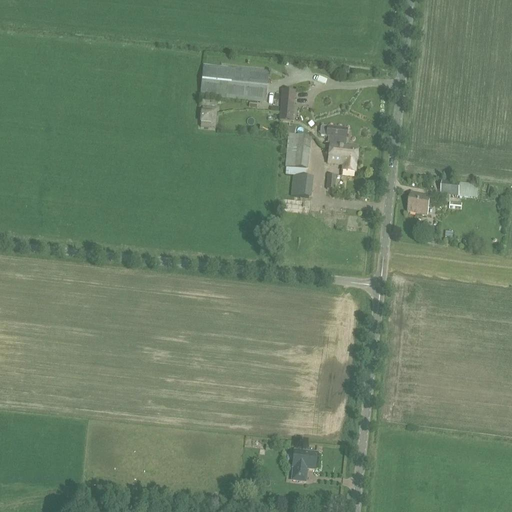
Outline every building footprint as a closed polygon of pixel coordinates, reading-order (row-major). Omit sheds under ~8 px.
[(266,103),(269,72),(203,66),(200,97),(249,101),(257,102),(266,103)] [(292,121),(295,92),(282,91),(280,120),(292,121)] [(202,108),(201,127),(215,128),(217,109),(202,108)] [(328,144),(330,145),(330,144),(346,146),(347,130),(322,128),(321,129),(320,136),(321,137),(328,138),(328,144)] [(285,169),(286,169),(306,171),(308,171),(312,139),(288,136),(285,169)] [(330,144),(330,145),(328,165),(343,166),(343,172),(355,173),(358,147),(346,146),(330,144)] [(305,178),(306,171),(286,169),(285,176),(293,176),(305,178)] [(327,187),(335,188),(336,176),(328,175),(327,187)] [(313,179),(305,178),(293,176),(290,197),(311,199),(313,179)] [(460,198),(461,184),(443,182),(441,196),(460,198)] [(478,185),(461,184),(460,198),(476,199),(478,185)] [(408,213),(427,217),(431,199),(412,195),(408,213)] [(323,206),(323,220),(332,220),(332,206),(323,206)] [(305,482),(307,469),(315,470),(317,454),(294,452),(293,468),(294,468),(292,481),(305,482)]
